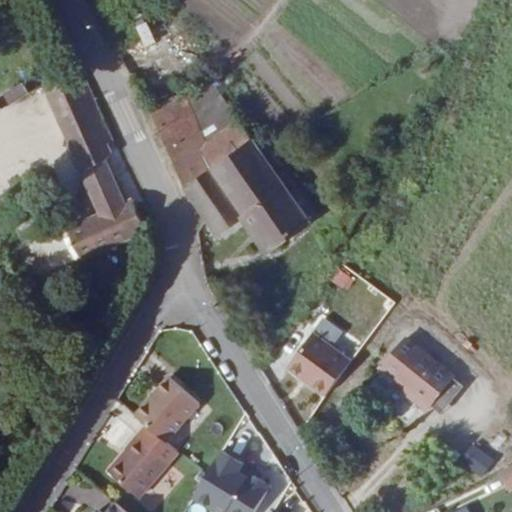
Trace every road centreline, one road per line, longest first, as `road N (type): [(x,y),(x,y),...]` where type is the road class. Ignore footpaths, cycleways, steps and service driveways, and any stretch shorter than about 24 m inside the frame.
road 1 (unclassified): [(186,284),(183,241),(64,0)]
road 2 (residential): [(19,511),(134,327),(186,284)]
road 3 (unclassified): [(186,284),(324,511)]
